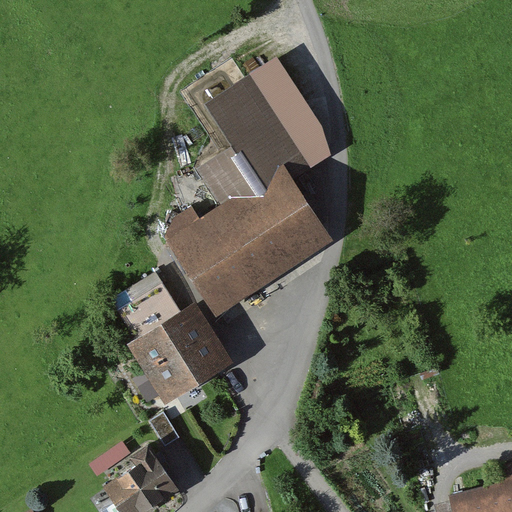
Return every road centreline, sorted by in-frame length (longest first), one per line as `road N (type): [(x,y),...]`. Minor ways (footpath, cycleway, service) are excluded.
road 1 (unclassified): [(304,0),(335,128),(335,236),(275,424)]
road 2 (track): [(159,255),(155,235),(182,72),(242,31),(271,27),(322,50)]
road 3 (unclassified): [(275,424),(187,511)]
